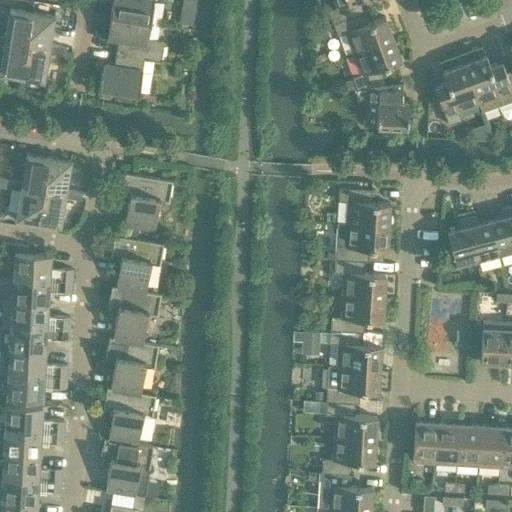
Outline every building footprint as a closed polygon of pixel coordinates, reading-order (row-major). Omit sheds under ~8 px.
[(113,0),(111,15),(150,22),(153,0),(113,0)] [(328,10),(332,23),(363,12),(359,0),(333,0),(336,7),(328,10)] [(5,41),(27,45),(32,12),(10,9),(5,37),(0,36),(0,45),(4,46),(5,41)] [(32,12),(27,45),(49,48),(48,53),(56,54),(57,46),(49,44),(54,16),(32,12)] [(346,32),(353,53),(393,39),(385,17),(367,23),(363,12),(332,23),(337,36),(346,32)] [(117,40),(116,52),(145,57),(144,58),(161,61),(164,41),(147,39),(150,22),(111,15),(110,16),(111,16),(107,39),(117,40)] [(352,77),(356,89),(385,84),(380,68),(401,61),(393,39),(353,53),(361,74),(352,77)] [(0,69),(0,73),(21,77),(27,45),(5,41),(4,46),(0,69)] [(27,45),(21,77),(43,81),(48,53),(49,48),(27,45)] [(66,47),(57,46),(56,54),(64,56),(66,47)] [(145,57),(116,52),(114,65),(104,63),(103,63),(99,87),(100,87),(137,93),(139,94),(144,58),(145,57)] [(486,56),(464,64),(479,104),(482,112),(511,101),(511,90),(505,73),(502,62),(490,66),(486,56)] [(479,104),(464,64),(442,72),(446,83),(434,87),(448,125),(461,120),(458,111),(479,104)] [(385,84),(356,89),(356,101),(365,101),(364,124),(407,126),(408,102),(401,101),(402,81),(385,84)] [(12,189),(20,190),(21,186),(43,190),(49,157),(27,153),(22,182),(14,180),(12,189)] [(49,157),(43,190),(65,193),(65,197),(73,199),(74,190),(66,189),(71,160),(49,157)] [(172,180),(123,172),(120,194),(121,194),(121,193),(129,194),(124,225),(154,230),(159,199),(168,200),(167,202),(169,202),(172,180)] [(4,188),(12,189),(14,180),(6,179),(4,188)] [(16,219),(38,222),(43,190),(21,186),(20,190),(16,219)] [(347,202),(346,224),(388,226),(390,203),(371,202),(372,189),(339,187),(338,201),(347,202)] [(43,190),(38,222),(60,226),(65,197),(65,193),(43,190)] [(83,192),(74,190),(73,199),(81,200),(83,192)] [(503,217),(490,221),(499,256),(511,252),(511,220),(508,206),(501,208),(503,217)] [(474,215),(466,217),(478,262),(499,256),(490,221),(476,224),(474,215)] [(478,262),(466,217),(459,219),(461,228),(447,232),(456,267),(478,262)] [(326,258),(335,259),(363,260),(363,261),(367,261),(368,248),(387,250),(388,226),(346,224),(337,223),(335,253),(326,253),(326,258)] [(120,257),(116,286),(115,287),(146,292),(146,291),(151,262),(159,263),(159,264),(160,265),(163,243),(114,235),(111,257),(112,257),(112,255),(120,257)] [(14,252),(13,277),(72,281),(72,269),(50,267),(50,254),(14,252)] [(343,273),(342,295),(384,297),(386,274),(363,273),(363,261),(363,260),(335,259),(334,272),(343,273)] [(13,277),(12,301),(48,303),(48,291),(71,293),(72,281),(13,277)] [(118,307),(113,337),(113,338),(143,342),(148,312),(156,314),(156,315),(157,315),(161,294),(146,291),(146,292),(115,287),(116,286),(112,286),(108,307),(109,307),(110,306),(118,307)] [(496,302),(506,302),(507,294),(496,293),(496,302)] [(331,317),(330,330),(359,332),(363,332),(364,320),(383,321),(384,297),(342,295),(340,317),(331,317)] [(2,325),(10,326),(69,329),(70,317),(47,315),(48,303),(12,301),(4,301),(2,325)] [(480,361),(502,363),(505,322),(483,320),(480,361)] [(502,363),(511,363),(511,322),(505,322),(502,363)] [(1,325),(0,349),(9,349),(45,351),(46,339),(69,341),(69,329),(10,326),(2,325),(1,325)] [(339,344),(337,366),(380,369),(381,345),(358,344),(359,332),(330,330),(329,343),(339,344)] [(115,358),(110,388),(140,393),(145,363),(154,364),(153,366),(155,366),(158,344),(143,342),(113,338),(113,337),(109,336),(106,358),(107,358),(107,357),(115,358)] [(0,350),(0,373),(8,373),(67,377),(67,365),(44,363),(45,351),(9,349),(0,349),(0,350)] [(328,365),(326,401),(355,403),(359,403),(359,391),(378,392),(380,369),(337,366),(328,365)] [(67,377),(8,373),(6,398),(42,400),(43,387),(66,389),(67,377)] [(113,408),(108,438),(108,439),(138,444),(138,443),(143,413),(151,415),(151,416),(152,417),(155,395),(140,393),(110,388),(107,387),(103,408),(104,409),(105,407),(113,408)] [(334,415),(333,437),(375,440),(377,416),(354,415),(355,403),(326,401),(325,414),(334,415)] [(6,404),(5,429),(63,432),(64,421),(41,419),(42,406),(6,404)] [(412,462),(434,463),(437,423),(415,421),(412,462)] [(434,463),(456,465),(458,424),(437,423),(434,463)] [(456,465),(478,466),(480,425),(458,424),(456,465)] [(478,466),(499,467),(502,427),(480,425),(478,466)] [(511,427),(502,427),(499,467),(511,468),(511,427)] [(5,429),(3,453),(39,455),(40,443),(63,444),(63,432),(5,429)] [(322,459),(321,472),(350,474),(351,462),(374,463),(375,440),(333,437),(331,459),(322,459)] [(108,439),(108,438),(104,438),(100,459),(102,459),(102,458),(110,459),(105,490),(145,497),(149,467),(153,446),(138,443),(138,444),(108,439)] [(3,453),(2,477),(61,480),(62,468),(39,467),(39,455),(3,453)] [(330,486),(328,508),(371,511),(372,488),(349,486),(350,474),(321,472),(321,486),(330,486)] [(0,501),(1,501),(37,503),(37,491),(60,492),(61,480),(2,477),(0,477),(0,501)] [(410,488),(420,489),(421,480),(411,480),(410,488)] [(444,490),(454,491),(455,483),(445,482),(444,490)] [(455,483),(454,491),(464,492),(465,483),(455,483)] [(487,493),(497,494),(498,485),(488,485),(487,493)] [(498,485),(497,494),(507,494),(508,486),(498,485)] [(442,505),(452,505),(452,497),(442,496),(442,505)] [(452,497),(452,505),(462,506),(462,498),(452,497)] [(485,507),(495,508),(495,500),(485,499),(485,507)] [(495,500),(495,508),(505,509),(505,500),(495,500)] [(1,501),(0,511),(36,511),(37,503),(1,501)]
